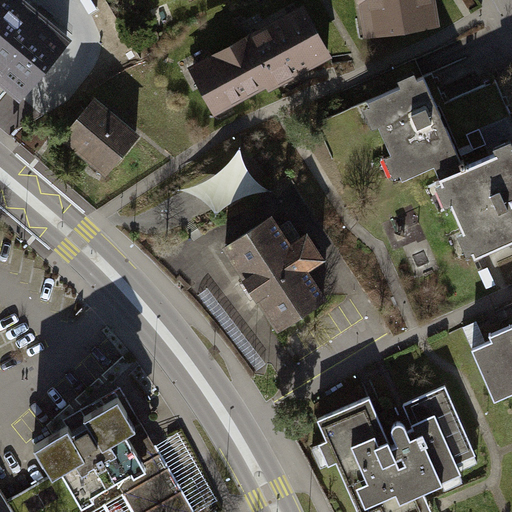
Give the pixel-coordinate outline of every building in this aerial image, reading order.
[(0,109),(3,112),(27,85),(39,95),(80,49),(24,0),(8,0),(0,9),(0,109)] [(82,0),(92,12),(107,0),(82,0)] [(431,0),(359,0),(364,37),(435,27),(431,0)] [(331,59),(306,10),(190,70),(216,119),(331,59)] [(405,176),(435,163),(511,129),(511,109),(503,89),(441,116),(424,75),(370,98),(405,176)] [(91,98),(60,136),(104,172),(135,134),(91,98)] [(511,240),(511,129),(435,163),(475,257),(511,240)] [(265,207),(213,238),(265,325),(321,292),(302,259),(317,250),(302,224),(282,236),(265,207)] [(491,340),(469,349),(492,401),(508,394),(511,403),(511,324),(488,334),(491,340)] [(153,444),(114,382),(84,399),(29,430),(48,471),(7,497),(15,511),(188,511),(214,498),(175,429),(153,444)] [(390,384),(320,414),(362,511),(486,458),(453,382),(400,405),(390,384)]
